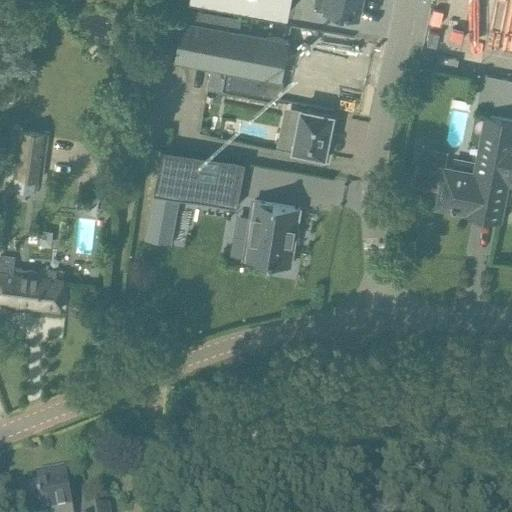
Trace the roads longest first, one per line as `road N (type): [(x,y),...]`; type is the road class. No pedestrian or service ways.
road 1 (unclassified): [(0,433),(270,335),(378,321)]
road 2 (unclassified): [(408,0),(379,140),(378,321)]
road 3 (unclassified): [(378,321),(511,321)]
